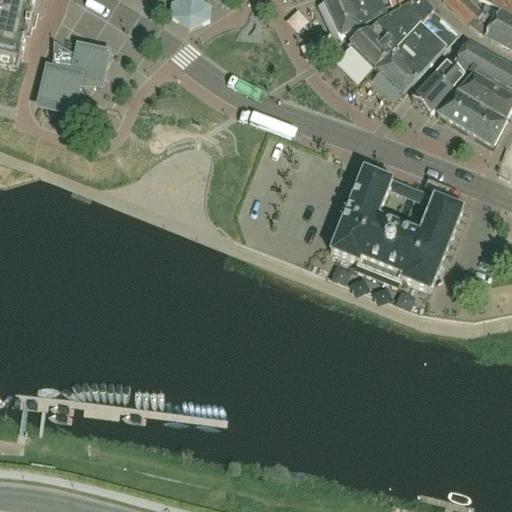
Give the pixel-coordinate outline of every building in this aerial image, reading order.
[(0,0),(0,57),(20,62),(21,62),(26,42),(27,35),(31,36),(30,35),(32,31),(32,30),(35,31),(39,16),(37,16),(32,15),(35,0),(0,0)] [(179,0),(171,10),(196,33),(216,11),(204,0),(179,0)] [(376,0),(329,0),(323,3),(341,43),(385,19),(376,0)] [(415,0),(384,0),(392,16),(417,3),(415,0)] [(470,30),(485,41),(511,55),(511,20),(500,15),(494,26),(484,16),(482,17),(464,0),(448,0),(444,5),(470,30)] [(511,0),(494,0),(491,8),(501,13),(511,18),(511,0)] [(375,74),(400,52),(433,17),(421,3),(383,25),(349,49),(375,74)] [(450,31),(433,17),(400,52),(407,46),(378,77),(403,100),(448,51),(459,39),(450,31)] [(54,46),(52,73),(48,72),(40,107),(73,114),(79,86),(100,91),(108,58),(78,51),(76,60),(54,46)] [(473,79),(486,86),(500,64),(467,46),(464,53),(455,68),(473,79)] [(511,70),(500,64),(486,86),(511,101),(511,70)] [(448,66),(412,104),(430,120),(466,79),(448,66)] [(473,79),(457,98),(506,127),(511,115),(511,101),(486,86),(473,79)] [(492,154),(506,127),(457,98),(437,121),(492,154)] [(357,267),(356,270),(401,288),(402,286),(430,297),(464,213),(434,202),(420,238),(378,221),(393,185),(364,174),(330,257),(357,267)]
